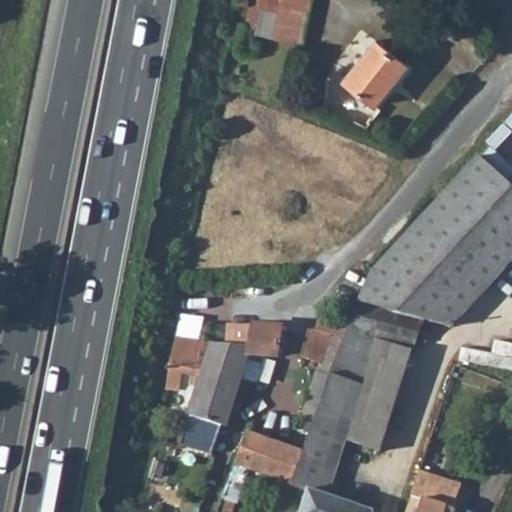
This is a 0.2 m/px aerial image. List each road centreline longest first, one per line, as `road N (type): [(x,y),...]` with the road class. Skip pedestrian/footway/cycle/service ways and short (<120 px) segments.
road 1 (trunk): [(41,511),(142,0)]
road 2 (trunk): [(86,0),(0,447)]
